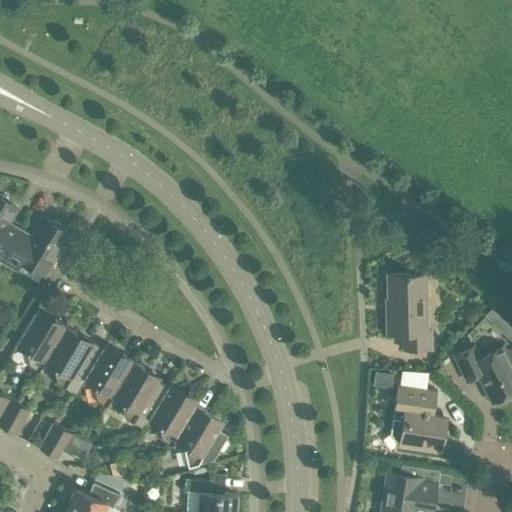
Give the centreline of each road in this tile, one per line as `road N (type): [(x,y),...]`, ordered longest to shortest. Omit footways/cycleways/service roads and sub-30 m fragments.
road 1 (residential): [(278,372),(241,382),(56,277),(124,157)]
road 2 (tertiary): [(278,372),(224,254),(124,157)]
road 3 (tertiary): [(124,157),(0,90)]
road 4 (tertiary): [(296,511),(293,438),(278,372)]
